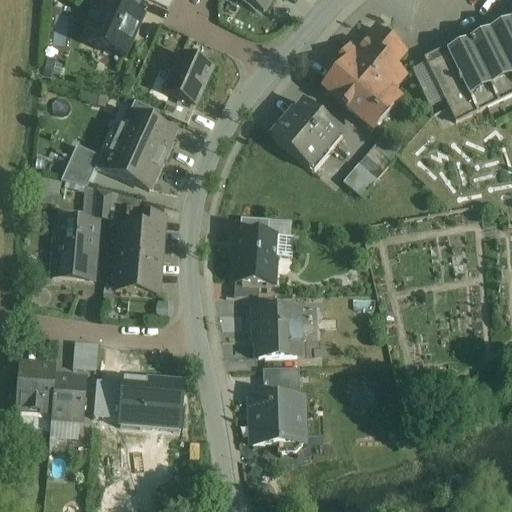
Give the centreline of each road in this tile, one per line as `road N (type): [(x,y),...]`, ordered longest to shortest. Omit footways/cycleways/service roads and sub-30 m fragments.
road 1 (residential): [(274,69),(224,118),(196,190),(200,334)]
road 2 (residential): [(200,334),(231,511)]
road 3 (residential): [(35,328),(200,334)]
